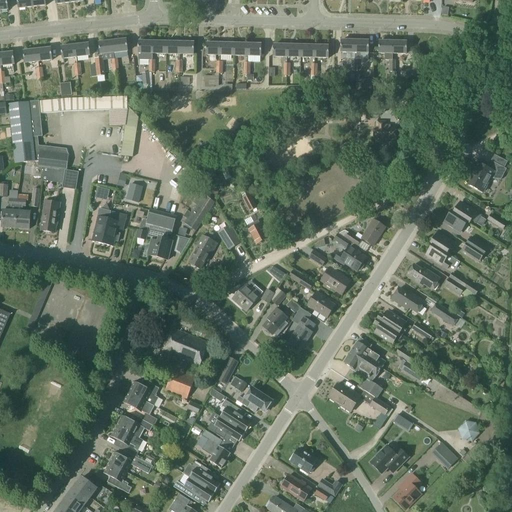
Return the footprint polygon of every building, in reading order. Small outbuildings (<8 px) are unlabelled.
[(16,0),(18,10),(32,8),(30,0),(16,0)] [(44,0),(30,0),(32,8),(46,7),(44,0)] [(126,41),(112,42),(114,54),(127,53),(126,41)] [(112,42),(98,44),(100,56),(101,56),(101,60),(103,60),(103,61),(111,60),(111,61),(114,61),(113,54),(114,54),(112,42)] [(354,54),(354,42),(340,42),(340,54),(354,54)] [(354,54),(354,60),(357,60),(360,60),(360,54),(368,55),(368,43),(354,42),(354,54)] [(152,55),(152,43),(138,43),(138,61),(149,61),(152,61),(152,55)] [(152,55),(166,55),(166,43),(152,43),(152,55)] [(180,44),(166,43),(166,55),(179,56),(180,44)] [(378,43),(378,55),(384,55),(384,61),(389,61),(392,61),(392,55),(392,43),(378,43)] [(406,43),(392,43),(392,55),(406,55),(406,43)] [(180,44),(179,56),(193,56),(194,44),(180,44)] [(205,56),(219,57),(219,45),(205,44),(205,56)] [(74,47),(76,59),(90,57),(88,45),(74,47)] [(219,57),(233,57),(233,45),(219,45),(219,57)] [(233,57),(247,57),(247,45),(233,45),(233,57)] [(247,45),(247,57),(260,58),(261,46),(247,45)] [(272,58),(286,58),(287,46),(273,46),(272,58)] [(286,58),(300,59),(300,47),(287,46),(286,58)] [(76,59),(74,47),(60,48),(62,60),(76,59)] [(300,59),(314,59),(314,47),(300,47),(300,59)] [(328,47),(314,47),(314,59),(328,59),(328,47)] [(51,49),(37,51),(38,63),(52,61),(51,49)] [(38,63),(37,51),(23,53),(24,65),(38,63)] [(0,55),(0,65),(0,67),(14,65),(13,54),(0,55)] [(95,60),(96,78),(104,77),(103,61),(103,60),(101,60),(95,60)] [(184,73),(184,81),(193,81),(192,73),(184,73)] [(371,80),(356,80),(356,92),(371,92),(371,80)] [(68,100),(69,113),(126,111),(126,98),(68,100)] [(67,100),(38,103),(39,115),(68,113),(67,100)] [(29,104),(9,106),(15,165),(35,162),(37,162),(38,162),(37,166),(66,170),(68,156),(66,150),(51,148),(51,153),(45,152),(46,147),(38,147),(38,144),(34,144),(33,138),(37,138),(42,137),(39,115),(38,103),(38,102),(29,102),(29,104)] [(374,138),(376,141),(395,141),(395,130),(389,130),(389,127),(385,127),(385,124),(377,123),(377,130),(374,133),(374,138)] [(362,162),(352,168),(358,179),(369,173),(362,162)] [(479,165),(475,173),(469,183),(468,186),(482,194),(489,180),(500,180),(506,170),(491,162),(488,170),(479,165)] [(41,181),(59,183),(60,172),(42,170),(41,181)] [(77,174),(64,171),(61,189),(74,191),(77,174)] [(111,191),(112,184),(99,183),(98,195),(114,197),(115,191),(111,191)] [(139,200),(142,189),(130,186),(126,201),(138,204),(139,200)] [(197,197),(186,191),(182,188),(178,203),(188,210),(197,197)] [(39,190),(33,190),(31,208),(37,209),(39,190)] [(197,197),(188,210),(180,222),(195,231),(213,203),(199,193),(197,197)] [(242,200),(249,214),(257,210),(250,196),(242,200)] [(3,212),(2,228),(15,229),(16,213),(17,209),(17,202),(17,200),(9,200),(9,201),(8,206),(3,212)] [(17,202),(17,209),(16,213),(15,229),(29,230),(30,214),(22,213),(22,209),(26,210),(26,203),(17,202)] [(60,204),(45,202),(41,231),(47,232),(47,233),(49,234),(49,233),(54,233),(55,226),(56,226),(60,204)] [(459,204),(453,213),(467,223),(469,224),(471,221),(476,224),(481,216),(469,209),(468,210),(459,204)] [(175,217),(173,216),(150,211),(149,210),(145,226),(140,225),(139,231),(137,231),(135,239),(145,241),(147,229),(170,235),(175,217)] [(109,212),(108,220),(102,245),(113,248),(114,242),(117,243),(118,238),(115,237),(117,230),(122,231),(126,216),(109,212)] [(467,223),(453,213),(451,212),(445,222),(454,228),(453,229),(460,234),(467,223)] [(91,242),(102,245),(108,220),(107,220),(108,215),(99,213),(92,242),(91,242)] [(506,225),(491,215),(487,220),(503,230),(506,225)] [(373,246),(385,229),(373,221),(372,223),(361,239),(373,247),(374,246),(373,246)] [(248,231),(256,245),(267,239),(260,225),(258,222),(247,228),(248,231)] [(216,234),(228,253),(241,244),(229,226),(216,234)] [(185,251),(192,237),(183,232),(176,246),(185,251)] [(197,249),(189,264),(190,265),(190,267),(193,268),(195,267),(200,270),(209,255),(208,255),(214,244),(213,243),(216,236),(210,233),(206,240),(202,237),(198,243),(200,244),(197,249)] [(357,247),(360,242),(349,234),(345,239),(357,247)] [(349,243),(337,235),(334,241),(343,247),(346,248),(349,243)] [(446,255),(446,254),(453,244),(446,239),(445,240),(437,235),(430,245),(432,246),(446,255)] [(469,238),(465,244),(483,256),(487,249),(469,238)] [(148,254),(147,256),(167,261),(172,242),(159,239),(158,243),(151,241),(150,246),(148,246),(146,246),(145,248),(144,251),(145,252),(146,254),(148,254)] [(480,260),(483,256),(465,244),(462,249),(480,260)] [(446,255),(432,246),(426,255),(435,261),(434,262),(446,270),(450,265),(452,266),(455,261),(448,256),(449,255),(446,254),(446,255)] [(334,260),(343,266),(344,264),(356,272),(358,270),(360,272),(364,266),(362,264),(365,259),(348,248),(343,257),(338,254),(334,260)] [(313,252),(309,259),(322,267),(326,261),(313,252)] [(275,261),(270,267),(279,273),(283,267),(275,261)] [(413,266),(406,277),(422,287),(424,285),(432,291),(439,280),(427,272),(426,274),(413,266)] [(329,269),(320,282),(341,296),(350,282),(329,269)] [(449,279),(464,289),(475,296),(478,291),(452,274),(449,279)] [(300,277),(296,283),(308,291),(313,285),(300,277)] [(464,289),(449,279),(444,287),(459,297),(464,289)] [(245,286),(232,301),(246,313),(263,294),(254,286),(251,291),(245,286)] [(398,289),(391,300),(407,310),(408,309),(417,314),(424,303),(412,295),(410,297),(398,289)] [(273,295),(267,291),(261,301),(268,305),(274,295),(273,295)] [(272,303),(277,307),(286,297),(281,293),(272,303)] [(316,293),(307,307),(326,319),(334,307),(328,303),(329,302),(316,293)] [(290,300),(285,305),(293,313),(299,307),(290,300)] [(435,302),(429,311),(453,326),(459,316),(435,302)] [(262,328),(264,329),(263,332),(267,335),(270,334),(272,336),(287,319),(276,310),(269,317),(271,319),(262,328)] [(9,316),(0,311),(0,334),(8,316),(9,316)] [(380,316),(377,321),(402,337),(405,332),(401,330),(405,324),(388,313),(384,319),(380,316)] [(181,317),(178,324),(185,327),(188,320),(181,317)] [(297,325),(299,327),(285,348),(298,356),(312,334),(310,333),(315,327),(302,318),(297,325)] [(30,320),(27,328),(32,330),(35,323),(30,320)] [(402,337),(377,321),(374,325),(378,328),(374,334),(391,346),(395,339),(399,342),(402,337)] [(428,341),(432,335),(415,324),(412,330),(428,341)] [(208,344),(173,330),(163,354),(164,355),(158,370),(168,373),(173,358),(179,361),(175,371),(173,370),(164,392),(186,401),(195,378),(183,374),(187,364),(199,369),(208,344)] [(352,352),(379,371),(384,363),(378,359),(379,358),(370,352),(371,352),(368,351),(371,347),(360,339),(358,344),(357,343),(352,352)] [(421,363),(413,358),(400,349),(396,355),(417,369),(421,363)] [(379,371),(352,352),(351,353),(344,364),(354,370),(353,372),(362,378),(363,375),(366,377),(359,388),(367,394),(376,400),(382,391),(371,383),(373,381),(379,371)] [(406,362),(400,371),(420,384),(425,376),(406,362)] [(230,378),(234,371),(224,365),(220,373),(230,378)] [(235,379),(230,386),(235,389),(241,393),(246,385),(240,381),(235,378),(235,379)] [(128,393),(155,407),(159,399),(155,397),(159,389),(149,384),(147,390),(134,383),(128,393)] [(332,392),(328,399),(350,413),(354,406),(360,398),(349,391),(348,393),(337,385),(332,392)] [(206,400),(210,389),(205,387),(201,398),(206,400)] [(251,388),(244,400),(239,397),(236,401),(254,413),(257,409),(264,413),(272,402),(251,388)] [(209,395),(215,399),(218,393),(212,390),(209,395)] [(150,415),(155,407),(128,393),(123,404),(136,411),(133,416),(142,421),(145,414),(149,416),(150,415)] [(375,399),(370,407),(384,416),(389,408),(375,399)] [(225,409),(220,418),(245,434),(251,424),(250,424),(238,416),(241,411),(225,401),(221,407),(225,409)] [(186,410),(197,415),(201,408),(190,403),(186,410)] [(397,415),(394,420),(403,426),(406,421),(397,415)] [(116,428),(138,440),(144,430),(149,433),(152,427),(142,421),(133,416),(130,422),(121,417),(116,428)] [(245,434),(220,418),(214,426),(211,424),(207,430),(223,440),(226,435),(239,443),(238,443),(239,443),(245,434)] [(461,441),(472,443),(479,435),(476,424),(465,422),(457,430),(461,441)] [(142,442),(138,440),(116,428),(110,438),(123,445),(120,450),(133,456),(135,458),(139,452),(137,451),(142,442)] [(175,429),(171,436),(182,442),(186,435),(175,429)] [(204,431),(201,437),(208,441),(201,451),(211,457),(209,461),(208,461),(208,462),(221,470),(221,469),(230,455),(219,447),(222,442),(204,431)] [(432,454),(448,469),(456,461),(441,445),(432,454)] [(408,458),(399,449),(394,455),(388,449),(386,447),(369,464),(381,475),(387,469),(392,474),(408,458)] [(298,450),(290,463),(308,474),(316,461),(298,450)] [(114,453),(108,464),(126,473),(130,465),(147,475),(152,467),(135,458),(133,456),(130,462),(114,453)] [(511,482),(511,457),(502,457),(501,482),(511,482)] [(194,470),(189,478),(214,494),(220,485),(207,477),(210,472),(194,462),(191,468),(194,470)] [(126,473),(108,464),(103,474),(116,481),(113,487),(128,495),(131,489),(127,486),(128,484),(122,481),(126,473)] [(288,476),(281,488),(303,502),(311,490),(288,476)] [(420,495),(415,490),(420,485),(411,476),(401,486),(403,489),(393,499),(404,511),(420,495)] [(81,478),(74,487),(89,498),(96,490),(81,478)] [(214,494),(189,478),(184,487),(177,482),(173,488),(192,500),(195,495),(208,503),(208,504),(214,494)] [(322,480),(318,486),(335,497),(338,491),(341,486),(335,483),(332,487),(322,480)] [(74,487),(68,496),(83,507),(89,498),(74,487)] [(318,489),(315,495),(325,501),(329,496),(318,489)] [(194,511),(186,507),(190,502),(179,495),(169,510),(171,511),(194,511)] [(68,496),(61,505),(71,511),(79,511),(83,507),(68,496)] [(269,501),(264,508),(270,511),(295,511),(296,511),(274,498),(271,503),(269,501)]
